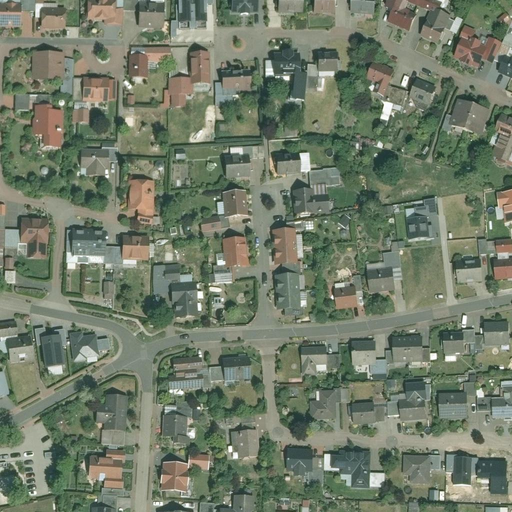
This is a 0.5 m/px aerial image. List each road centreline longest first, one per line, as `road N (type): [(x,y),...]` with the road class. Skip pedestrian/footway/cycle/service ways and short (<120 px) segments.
road 1 (residential): [(511,440),(303,443),(272,419),(268,335)]
road 2 (residential): [(511,103),(353,37),(260,35),(238,46)]
road 3 (residential): [(511,301),(380,327),(268,335)]
road 4 (residential): [(139,359),(0,437)]
road 5 (residential): [(139,359),(147,377),(140,511)]
road 6 (residential): [(261,195),(268,335)]
road 7 (residential): [(268,335),(191,339),(139,359)]
road 8 (residential): [(0,53),(10,43),(126,48)]
